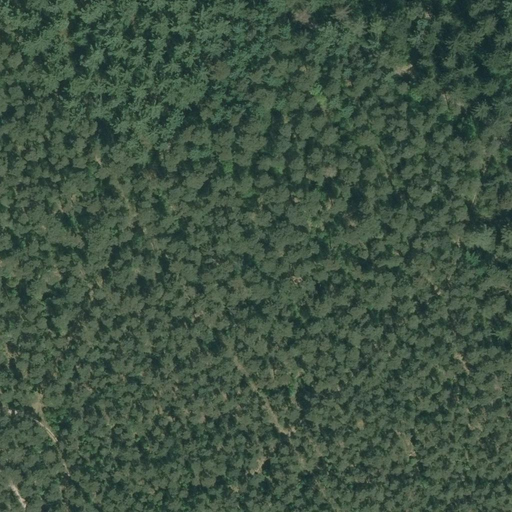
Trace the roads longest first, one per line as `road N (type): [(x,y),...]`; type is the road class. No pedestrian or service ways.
road 1 (track): [(0,14),(132,212),(30,409)]
road 2 (track): [(406,76),(260,0)]
road 3 (track): [(446,288),(462,376),(511,414)]
